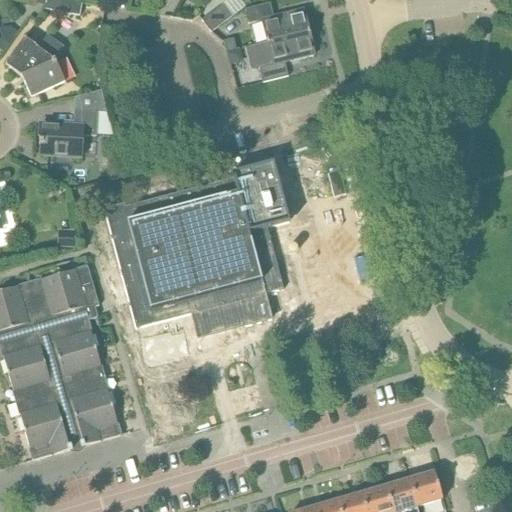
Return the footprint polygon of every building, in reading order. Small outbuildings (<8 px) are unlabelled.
[(82,3),(64,0),(46,0),(44,11),(60,14),(80,17),(82,3)] [(262,22),(267,44),(309,33),(303,10),(274,18),(270,4),(245,10),(248,25),(262,22)] [(211,33),(227,21),(231,18),(222,5),(201,21),(211,33)] [(4,32),(1,37),(2,43),(6,46),(7,47),(15,35),(10,31),(4,32)] [(267,44),(255,47),(260,68),(259,69),(263,84),(288,77),(285,63),(314,56),(309,33),(267,44)] [(5,66),(20,77),(22,78),(24,77),(28,87),(26,88),(31,99),(65,83),(55,60),(53,61),(36,48),(36,47),(24,39),(5,66)] [(239,50),(227,53),(230,66),(238,64),(241,59),(239,50)] [(105,114),(107,113),(101,92),(75,99),(73,127),(40,125),(39,145),(41,145),(41,156),(81,158),(82,137),(96,138),(98,113),(105,114)] [(271,246),(279,244),(277,238),(275,228),(267,230),(251,172),(232,177),(233,180),(125,209),(124,205),(105,211),(120,269),(112,271),(116,286),(124,284),(136,330),(139,329),(146,354),(198,340),(200,350),(225,343),(222,330),(245,324),(246,328),(286,317),(280,292),(283,291),(271,246)] [(60,231),(60,247),(76,247),(76,231),(60,231)] [(0,293),(0,346),(3,346),(7,357),(3,358),(13,392),(16,391),(23,414),(20,416),(29,450),(33,449),(36,460),(33,461),(33,462),(72,451),(71,448),(81,445),(81,448),(121,437),(120,436),(117,437),(114,426),(117,425),(107,390),(104,392),(97,368),(101,367),(91,333),(87,334),(84,323),(97,319),(97,318),(92,319),(90,310),(99,307),(88,268),(0,293)] [(434,474),(410,481),(418,508),(419,511),(428,511),(426,506),(442,501),(434,474)] [(393,511),(404,511),(418,508),(410,481),(386,488),(393,511)] [(362,495),(367,511),(393,511),(386,488),(362,495)] [(367,511),(362,495),(339,502),(341,511),(367,511)] [(315,511),(341,511),(339,502),(315,509),(315,511)]
